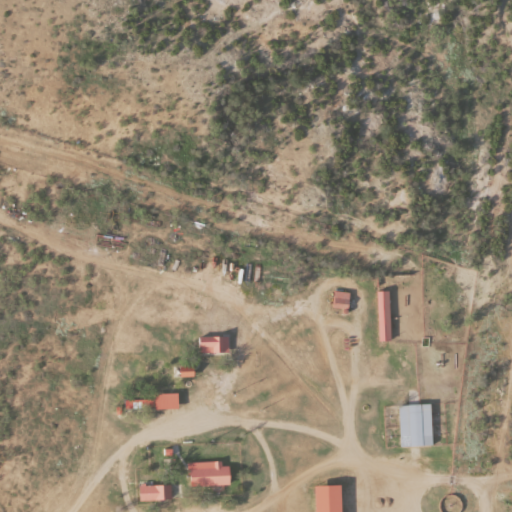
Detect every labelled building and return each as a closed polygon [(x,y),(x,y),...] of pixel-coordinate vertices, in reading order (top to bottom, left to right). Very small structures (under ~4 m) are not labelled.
[(391,342),(389,291),(377,292),(379,342),(391,342)] [(229,353),(228,337),(198,338),(198,354),(229,353)] [(125,401),(125,411),(177,409),(177,394),(153,394),(153,400),(125,401)] [(399,406),(400,448),(432,447),(431,405),(399,406)] [(228,463),(188,464),(189,487),(229,486),(228,463)] [(171,500),(171,485),(139,486),(139,501),(171,500)] [(314,511),(340,511),(339,485),(314,486),(314,511)]
